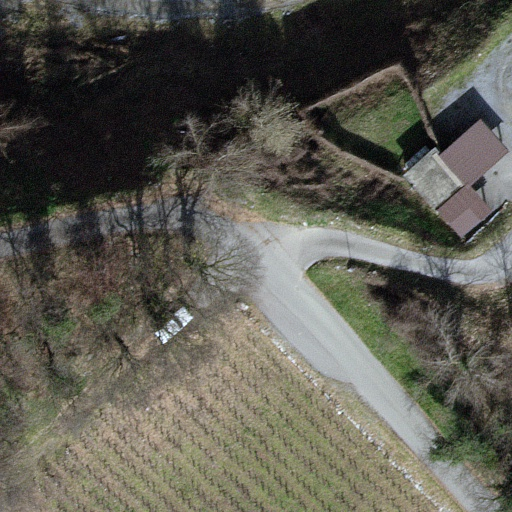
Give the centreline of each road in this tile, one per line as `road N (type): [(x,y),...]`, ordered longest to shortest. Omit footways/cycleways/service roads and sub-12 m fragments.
road 1 (track): [(495,511),(306,302),(219,229),(194,219),(135,217),(0,244)]
road 2 (track): [(511,254),(255,252)]
